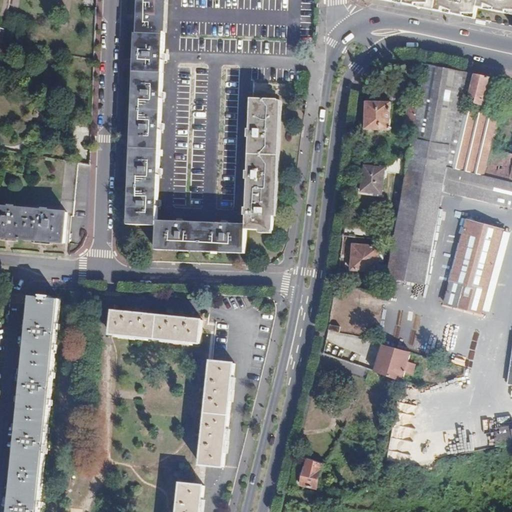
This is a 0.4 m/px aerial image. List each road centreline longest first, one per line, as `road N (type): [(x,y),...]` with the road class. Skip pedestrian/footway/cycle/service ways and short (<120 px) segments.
road 1 (residential): [(111,0),(97,271)]
road 2 (primary): [(349,31),(328,57),(297,287)]
road 3 (primary): [(311,289),(338,102),(350,75),(380,49)]
road 4 (primary): [(297,287),(242,511)]
road 5 (primary): [(260,511),(311,289)]
road 6 (residential): [(297,287),(97,271)]
road 7 (residential): [(18,264),(0,449)]
